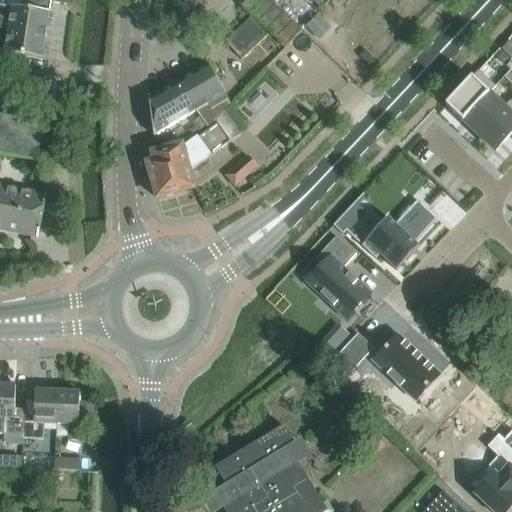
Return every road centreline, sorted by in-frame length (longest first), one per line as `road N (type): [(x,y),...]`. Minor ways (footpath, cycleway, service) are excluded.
road 1 (tertiary): [(491,0),(275,221)]
road 2 (tertiary): [(139,264),(127,165),(136,0)]
road 3 (tertiary): [(153,511),(150,352)]
road 4 (residential): [(399,305),(485,213)]
